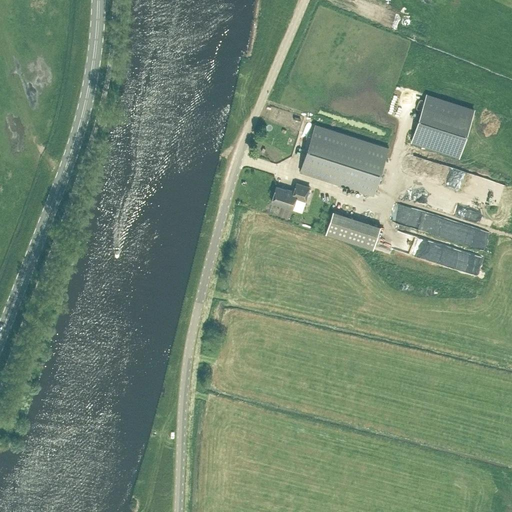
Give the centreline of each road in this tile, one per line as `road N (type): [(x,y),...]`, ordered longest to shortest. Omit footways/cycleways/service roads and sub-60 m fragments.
road 1 (unclassified): [(175,511),(184,373),(200,293),(235,166),(303,0)]
road 2 (primary): [(0,337),(74,142),(98,0)]
